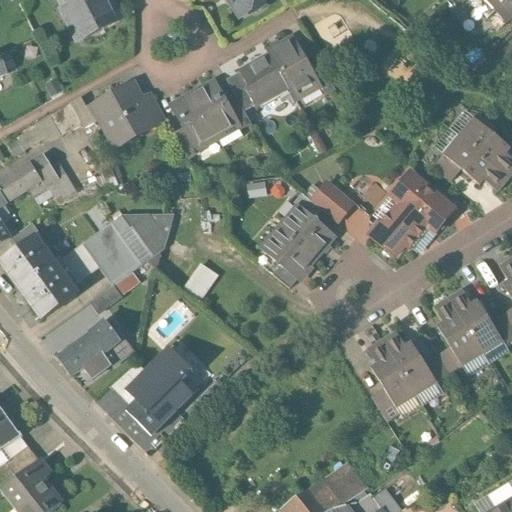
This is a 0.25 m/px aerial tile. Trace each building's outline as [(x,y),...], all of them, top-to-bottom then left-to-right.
[(121,24),(108,0),(81,0),(77,2),(75,0),(69,0),(58,6),(78,46),(121,24)] [(222,0),(239,24),(249,17),(251,21),(267,10),(265,8),(276,0),(222,0)] [(511,24),(511,0),(479,0),(506,29),(511,24)] [(307,69),(290,40),(267,54),(269,58),(290,93),(296,104),(320,91),(307,69)] [(290,93),(269,58),(238,76),(239,77),(256,107),(258,111),(290,93)] [(318,62),(307,69),(320,91),(331,84),(318,62)] [(256,107),(239,77),(226,85),(236,103),(242,114),(256,107)] [(62,94),(55,81),(43,87),(50,100),(62,94)] [(225,108),(211,83),(191,94),(218,142),(238,130),(225,108)] [(143,100),(134,84),(90,108),(87,109),(97,127),(111,153),(165,124),(149,96),(143,100)] [(218,142),(191,94),(171,106),(186,132),(198,153),(218,142)] [(86,99),(69,108),(81,130),(84,135),(97,127),(87,109),(90,108),(86,99)] [(236,103),(225,108),(238,130),(239,132),(249,126),(242,114),(236,103)] [(39,131),(16,143),(22,155),(47,142),(50,147),(81,130),(69,108),(36,126),(39,131)] [(450,134),(459,141),(474,123),(466,116),(450,134)] [(508,183),(511,178),(511,162),(507,158),(511,153),(474,123),(459,141),(508,183)] [(186,132),(175,138),(189,161),(199,155),(198,153),(186,132)] [(435,152),(444,160),(459,141),(450,134),(435,152)] [(485,186),(497,196),(508,183),(459,141),(444,160),(462,175),(481,191),(485,186)] [(16,143),(7,148),(14,160),(22,155),(16,143)] [(45,158),(0,185),(0,201),(5,209),(29,194),(41,187),(44,192),(59,183),(63,181),(50,159),(46,161),(45,158)] [(462,175),(444,160),(434,171),(452,187),(462,175)] [(95,186),(98,195),(123,187),(117,168),(98,174),(100,180),(94,182),(95,186)] [(458,216),(410,177),(388,203),(394,208),(378,227),(366,242),(396,266),(406,253),(409,256),(426,236),(435,244),(458,216)] [(41,187),(29,194),(37,209),(39,208),(52,200),(56,207),(73,197),(63,181),(59,183),(44,192),(41,187)] [(257,182),(244,184),(246,196),(259,194),(257,182)] [(98,195),(95,186),(84,189),(87,198),(98,195)] [(326,186),(310,205),(320,213),(339,229),(355,209),(326,186)] [(175,194),(173,218),(192,222),(191,195),(175,194)] [(294,207),(296,209),(312,223),(320,213),(310,205),(301,198),(294,207)] [(372,221),(378,227),(394,208),(388,203),(372,221)] [(296,209),(277,232),(318,266),(337,243),(312,223),(296,209)] [(164,252),(173,218),(121,218),(111,225),(141,269),(146,266),(164,252)] [(173,218),(164,252),(184,260),(192,222),(173,218)] [(0,248),(10,243),(0,225),(0,248)] [(141,269),(111,225),(81,246),(97,270),(111,290),(113,289),(132,276),(141,269)] [(277,232),(258,254),(279,272),(295,285),(299,289),(318,266),(277,232)] [(53,266),(35,239),(0,263),(0,272),(17,297),(56,270),(53,266)] [(97,270),(81,246),(59,261),(64,269),(59,273),(70,289),(97,270)] [(164,252),(146,266),(154,272),(198,306),(217,278),(199,267),(184,260),(164,252)] [(511,261),(499,270),(510,287),(505,290),(511,302),(511,261)] [(59,273),(56,270),(17,297),(38,327),(77,300),(59,273)] [(279,272),(273,279),(289,293),(295,285),(279,272)] [(139,286),(132,276),(113,289),(121,299),(139,286)] [(121,299),(113,289),(111,290),(89,306),(98,318),(122,301),(121,299)] [(472,312),(461,295),(447,303),(484,361),(502,349),(489,327),(477,308),(472,312)] [(447,303),(433,312),(444,329),(438,332),(450,352),(464,373),(484,361),(447,303)] [(511,312),(503,318),(511,332),(511,312)] [(511,332),(503,318),(489,327),(502,349),(508,357),(511,354),(511,332)] [(85,338),(86,340),(102,361),(119,349),(102,326),(85,338)] [(406,351),(396,335),(381,344),(417,401),(438,389),(425,368),(412,348),(406,351)] [(102,361),(86,340),(56,362),(71,382),(82,374),(90,385),(109,371),(102,361)] [(151,438),(192,392),(178,379),(184,372),(174,363),(181,356),(167,343),(124,391),(131,397),(120,410),(135,424),(151,438)] [(381,344),(367,353),(377,370),(371,375),(384,396),(396,415),(417,401),(381,344)] [(502,349),(484,361),(489,369),(508,357),(502,349)] [(450,352),(438,360),(451,381),(464,373),(450,352)] [(438,360),(425,368),(438,389),(451,381),(438,360)] [(484,361),(464,373),(469,382),(489,369),(484,361)] [(438,389),(417,401),(424,411),(444,398),(438,389)] [(384,396),(373,403),(388,427),(399,420),(396,415),(384,396)] [(417,401),(396,415),(399,420),(388,427),(391,432),(424,411),(417,401)] [(465,425),(475,418),(472,414),(463,421),(465,425)] [(0,455),(19,442),(5,422),(0,425),(0,455)] [(27,452),(19,442),(0,455),(0,470),(6,466),(27,452)] [(28,450),(27,452),(6,466),(17,481),(39,464),(28,450)] [(53,478),(40,463),(39,464),(17,481),(1,494),(15,511),(58,511),(63,508),(44,485),(53,478)] [(347,463),(282,511),(343,511),(365,496),(369,493),(347,463)] [(496,511),(511,502),(511,489),(478,511),(479,511),(496,511)] [(371,504),(365,496),(343,511),(398,511),(385,494),(371,504)] [(511,511),(511,502),(496,511),(511,511)]
